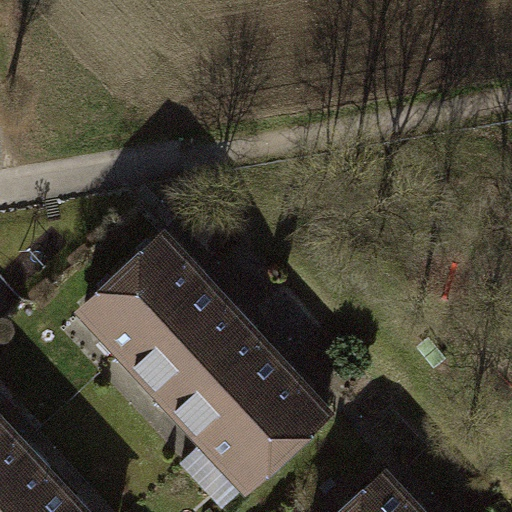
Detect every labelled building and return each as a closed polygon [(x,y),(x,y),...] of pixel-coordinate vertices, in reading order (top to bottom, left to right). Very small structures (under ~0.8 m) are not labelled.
[(165,233),(89,304),(130,348),(206,277),(165,233)] [(206,277),(130,348),(172,393),(248,321),(206,277)] [(248,321),(172,393),(213,436),(289,365),(248,321)] [(289,365),(213,436),(254,480),(330,408),(289,365)] [(0,417),(0,486),(35,454),(0,417)] [(35,454),(0,486),(0,511),(59,511),(75,497),(35,454)] [(422,511),(386,473),(343,511),(422,511)] [(89,511),(75,497),(59,511),(89,511)]
